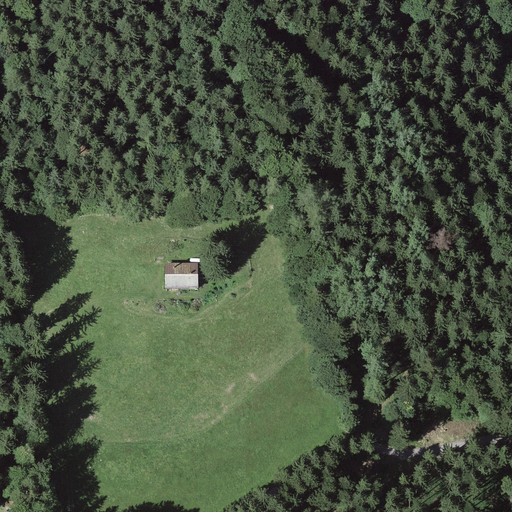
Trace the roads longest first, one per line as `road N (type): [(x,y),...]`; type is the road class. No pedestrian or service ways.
road 1 (track): [(0,217),(26,221),(79,476),(53,511)]
road 2 (track): [(227,511),(360,436),(511,425)]
